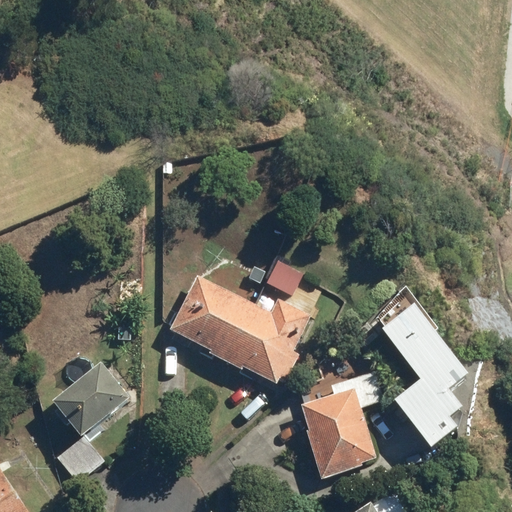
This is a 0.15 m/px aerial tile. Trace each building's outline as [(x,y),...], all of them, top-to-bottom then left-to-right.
[(201,280),(174,333),(284,388),(318,322),(285,305),(278,319),(201,280)] [(14,304),(0,307),(0,350),(25,344),(14,304)] [(434,317),(402,341),(439,391),(412,411),(449,461),(476,441),(469,431),(482,422),(469,404),(489,389),(434,317)] [(105,365),(57,405),(87,441),(135,402),(105,365)] [(339,391),(342,401),(310,409),(330,484),(387,469),(372,414),(395,408),(387,378),(339,391)] [(80,435),(53,458),(75,485),(103,463),(80,435)] [(26,511),(0,472),(0,511),(26,511)]
